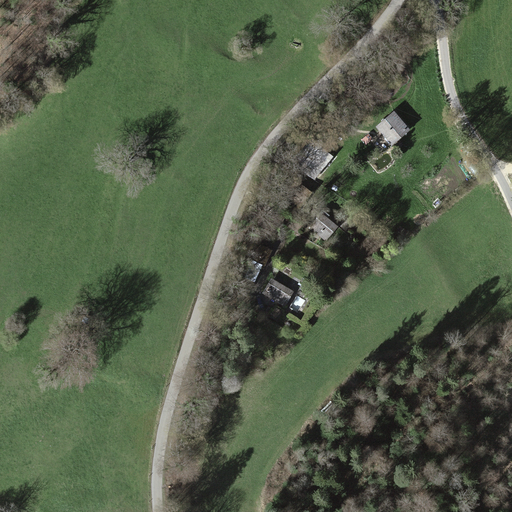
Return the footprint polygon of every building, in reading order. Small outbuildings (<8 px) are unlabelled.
[(394,110),(375,127),(391,146),(410,130),(394,110)] [(373,139),(368,133),(361,139),(365,145),(373,139)] [(334,156),(313,141),(294,166),(315,181),(334,156)] [(313,193),(297,181),(285,196),(301,208),(313,193)] [(339,227),(322,213),(309,229),(326,242),(339,227)] [(294,291),(271,278),(261,294),(284,308),(294,291)]
